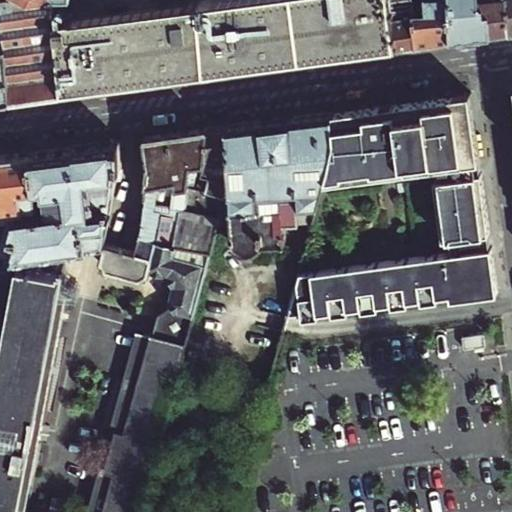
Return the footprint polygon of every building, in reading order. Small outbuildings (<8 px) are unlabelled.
[(0,0),(0,4),(7,4),(11,32),(11,36),(12,97),(64,90),(55,23),(52,1),(68,0),(0,0)] [(394,0),(213,0),(55,23),(64,90),(396,46),(395,17),(394,0)] [(417,8),(430,8),(429,0),(394,0),(395,17),(396,46),(397,47),(418,44),(417,8)] [(429,0),(430,8),(436,8),(437,41),(454,38),(449,0),(429,0)] [(481,10),(479,0),(449,0),(454,38),(492,33),(488,9),(481,10)] [(511,29),(511,25),(507,0),(479,0),(481,10),(488,9),(492,33),(511,29)] [(7,4),(0,4),(0,36),(11,36),(11,32),(7,4)] [(417,8),(418,44),(437,41),(436,8),(430,8),(417,8)] [(0,98),(12,97),(11,36),(0,36),(0,98)] [(366,108),(335,112),(338,138),(326,184),(386,176),(384,163),(401,161),(403,173),(484,162),(474,93),(371,107),(372,110),(367,111),(366,108)] [(338,138),(335,112),(230,126),(232,180),(233,229),(234,244),(235,245),(237,247),(243,250),(248,250),(252,250),(260,247),(265,243),(287,241),(286,222),(316,220),(326,184),(338,138)] [(213,128),(205,163),(203,175),(212,179),(209,192),(227,196),(232,180),(230,126),(213,128)] [(187,217),(191,187),(194,164),(205,163),(213,128),(149,137),(145,222),(141,253),(155,257),(159,240),(177,242),(181,217),(187,217)] [(118,162),(121,141),(33,152),(41,214),(16,217),(13,234),(20,235),(16,255),(36,253),(106,245),(115,162),(118,162)] [(0,219),(5,219),(0,250),(0,252),(16,255),(20,235),(13,234),(16,217),(41,214),(33,152),(0,156),(0,219)] [(384,163),(386,176),(403,173),(401,161),(384,163)] [(447,236),(493,229),(486,174),(439,180),(447,236)] [(203,175),(200,189),(209,192),(212,179),(203,175)] [(232,180),(227,196),(218,230),(233,229),(232,180)] [(218,230),(227,196),(209,192),(200,189),(191,187),(187,217),(181,217),(177,242),(214,247),(218,230)] [(141,511),(214,247),(177,242),(159,240),(155,257),(141,253),(106,245),(103,262),(109,270),(141,278),(151,274),(153,269),(170,273),(179,284),(173,305),(160,314),(154,336),(145,334),(111,462),(97,511),(141,511)] [(504,303),(495,243),(303,271),(287,331),(479,303),(477,289),(487,287),(489,305),(504,303)] [(14,263),(22,264),(33,266),(36,253),(16,255),(14,263)] [(22,264),(0,381),(0,511),(18,511),(40,398),(64,272),(66,260),(47,263),(46,269),(33,266),(22,264)] [(26,511),(72,274),(64,272),(40,398),(18,511),(26,511)] [(286,334),(489,305),(487,287),(477,289),(479,303),(287,331),(286,334)] [(97,511),(111,462),(145,334),(138,332),(89,511),(97,511)] [(65,511),(68,498),(54,495),(50,511),(44,511),(39,511),(38,511),(65,511)]
